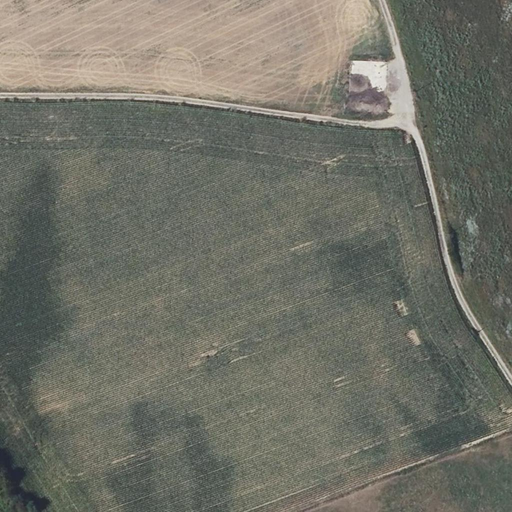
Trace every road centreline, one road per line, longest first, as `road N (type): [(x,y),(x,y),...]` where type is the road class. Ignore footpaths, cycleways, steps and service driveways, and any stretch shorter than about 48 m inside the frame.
road 1 (track): [(419,134),(176,100),(0,91)]
road 2 (track): [(380,0),(459,306),(511,381)]
